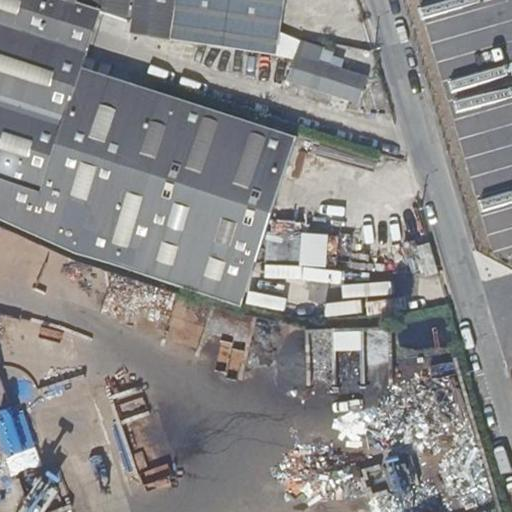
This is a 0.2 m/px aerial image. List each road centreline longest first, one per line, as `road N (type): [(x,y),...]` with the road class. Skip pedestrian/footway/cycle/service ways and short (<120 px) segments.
road 1 (residential): [(384,0),(511,436)]
road 2 (unknown): [(112,46),(317,120),(426,145)]
